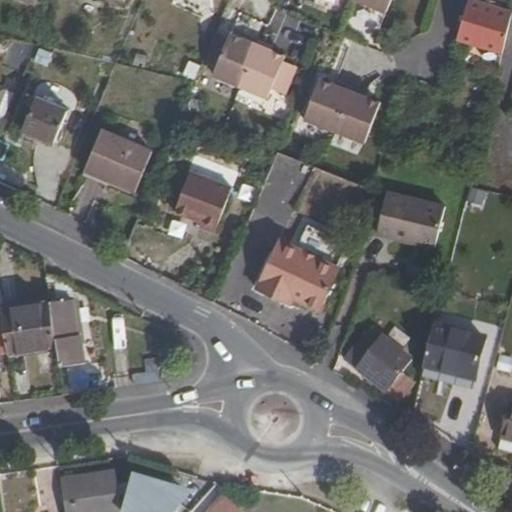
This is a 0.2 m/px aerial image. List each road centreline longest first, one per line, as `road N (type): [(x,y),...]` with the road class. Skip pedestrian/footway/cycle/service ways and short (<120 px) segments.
road 1 (secondary): [(0,441),(173,415),(232,427)]
road 2 (secondary): [(225,388),(0,425)]
road 3 (residential): [(193,316),(0,220)]
road 4 (secondary): [(445,493),(405,456),(323,410),(309,391)]
road 5 (secondary): [(303,451),(343,451),(445,493)]
road 6 (unknown): [(511,54),(490,190)]
